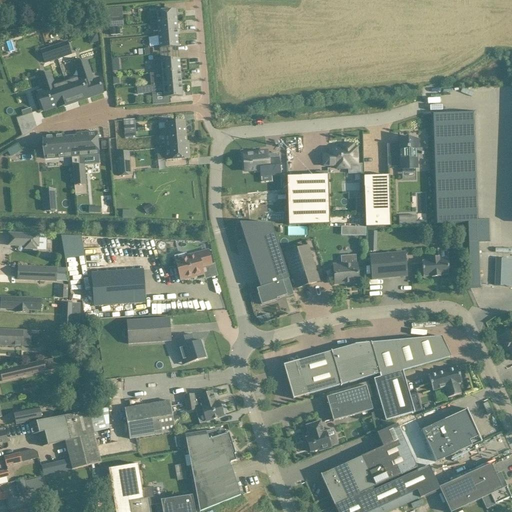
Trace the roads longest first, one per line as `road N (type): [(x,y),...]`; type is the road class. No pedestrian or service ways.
road 1 (unclassified): [(249,342),(347,314),(457,310),(511,417)]
road 2 (unclassified): [(249,342),(218,230),(216,139)]
road 3 (unclassified): [(216,139),(416,111)]
road 4 (unclassified): [(289,511),(238,365),(249,342)]
road 5 (unclassified): [(45,118),(205,107)]
